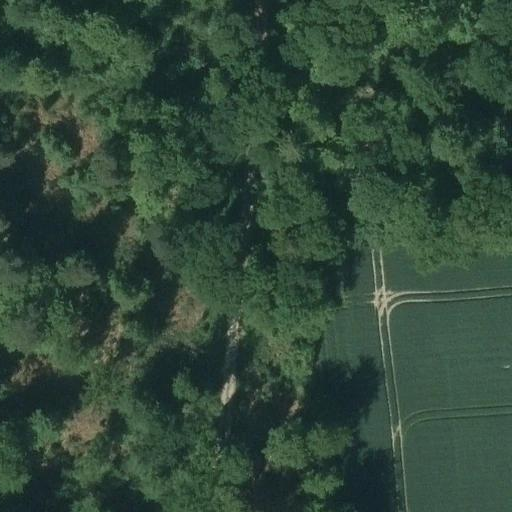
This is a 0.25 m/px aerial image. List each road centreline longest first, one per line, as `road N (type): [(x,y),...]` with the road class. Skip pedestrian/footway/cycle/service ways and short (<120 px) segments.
road 1 (track): [(268,0),(213,511)]
road 2 (track): [(511,201),(246,217)]
